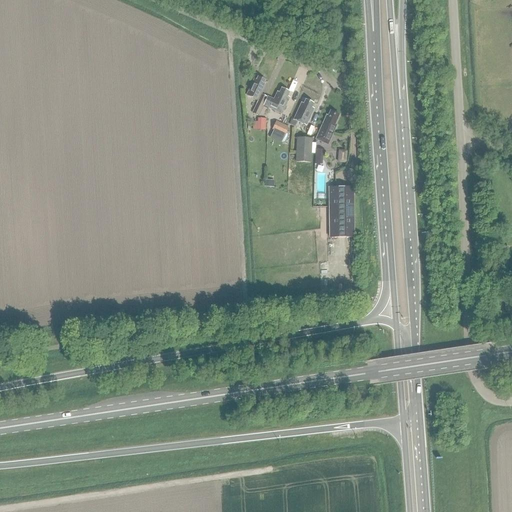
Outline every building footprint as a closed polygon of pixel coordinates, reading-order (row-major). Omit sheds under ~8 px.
[(266,107),(270,98),(262,95),(266,85),(264,84),(265,81),(258,77),(256,80),(254,79),(246,95),(257,100),(251,113),(258,116),(263,105),(266,107)] [(273,100),(270,98),(266,107),(281,114),(289,98),(287,96),(289,92),(281,89),(279,93),(277,92),(273,100)] [(306,126),(314,109),(311,108),(313,104),(305,100),(303,104),(301,103),(293,120),(291,119),(289,125),(295,127),(297,122),(306,126)] [(326,114),(318,132),(315,140),(328,145),(337,125),(335,124),(339,115),(330,111),(328,115),(326,114)] [(257,122),(253,122),(253,131),(265,131),(266,119),(257,119),(257,122)] [(275,121),(271,130),(284,135),(288,127),(275,121)] [(296,138),(294,162),(310,163),(310,162),(317,163),(317,156),(315,156),(315,155),(315,150),(315,144),(311,143),(312,139),(296,138)] [(354,238),(353,187),(328,188),(329,239),(354,238)] [(500,248),(501,255),(509,255),(508,247),(500,248)]
